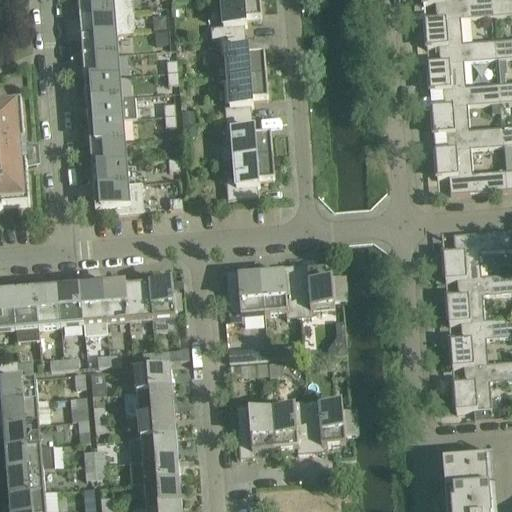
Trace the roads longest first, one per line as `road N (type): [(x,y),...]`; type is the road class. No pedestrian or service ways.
road 1 (residential): [(219,511),(197,244)]
road 2 (residential): [(66,254),(46,0)]
road 3 (residential): [(290,0),(308,235)]
road 4 (residential): [(403,228),(387,0)]
road 5 (residential): [(419,442),(403,228)]
road 6 (residential): [(66,254),(197,244)]
